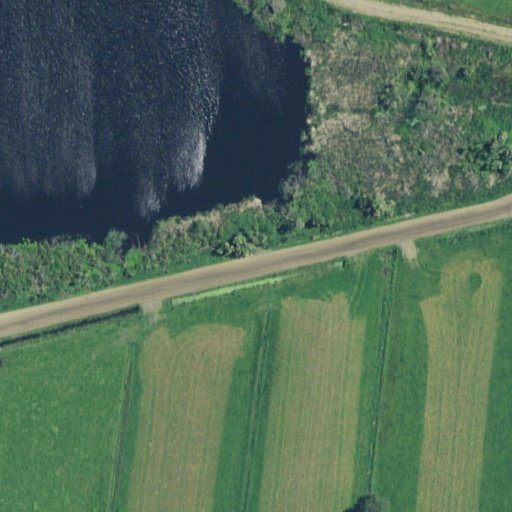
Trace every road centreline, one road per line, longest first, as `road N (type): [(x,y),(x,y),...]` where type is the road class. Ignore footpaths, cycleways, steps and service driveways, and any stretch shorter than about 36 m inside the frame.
road 1 (track): [(0,325),(257,281),(511,222)]
road 2 (track): [(511,42),(319,0)]
